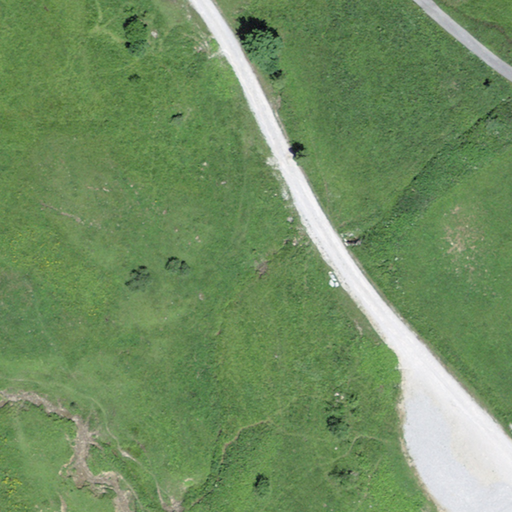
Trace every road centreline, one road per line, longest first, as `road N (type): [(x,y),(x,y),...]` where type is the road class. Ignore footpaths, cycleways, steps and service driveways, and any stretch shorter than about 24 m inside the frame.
road 1 (unclassified): [(197,0),(353,267),(511,451)]
road 2 (unclassified): [(511,77),(414,0)]
